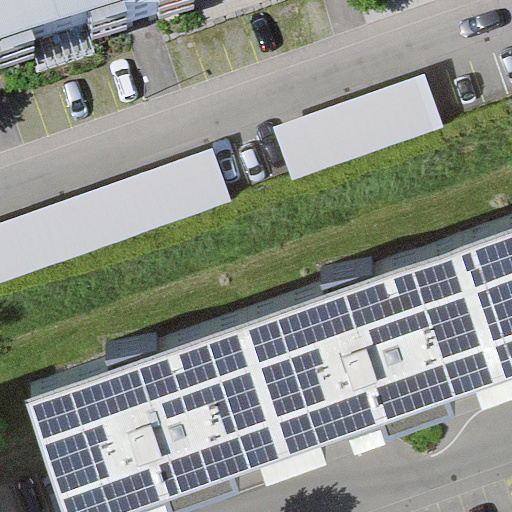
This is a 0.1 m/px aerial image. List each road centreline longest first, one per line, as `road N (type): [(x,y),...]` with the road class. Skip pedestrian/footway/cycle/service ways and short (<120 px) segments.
road 1 (residential): [(511,5),(0,186)]
road 2 (residential): [(287,511),(511,432)]
